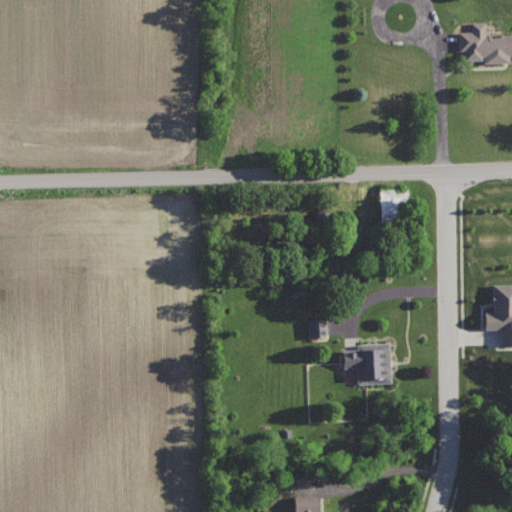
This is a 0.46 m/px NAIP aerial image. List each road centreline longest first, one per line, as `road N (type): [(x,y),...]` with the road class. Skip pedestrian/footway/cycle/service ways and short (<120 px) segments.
road 1 (tertiary): [(0,179),(511,168)]
road 2 (residential): [(436,511),(453,453),(447,170)]
